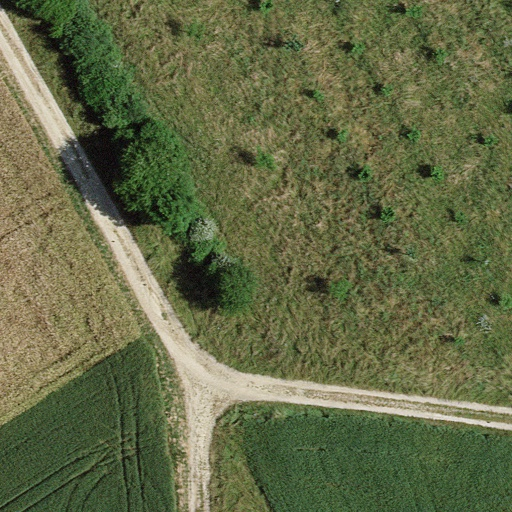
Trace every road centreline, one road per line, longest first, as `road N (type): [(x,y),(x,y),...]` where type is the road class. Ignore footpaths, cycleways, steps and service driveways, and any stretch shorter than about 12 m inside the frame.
road 1 (track): [(0,41),(213,406)]
road 2 (track): [(213,406),(511,428)]
